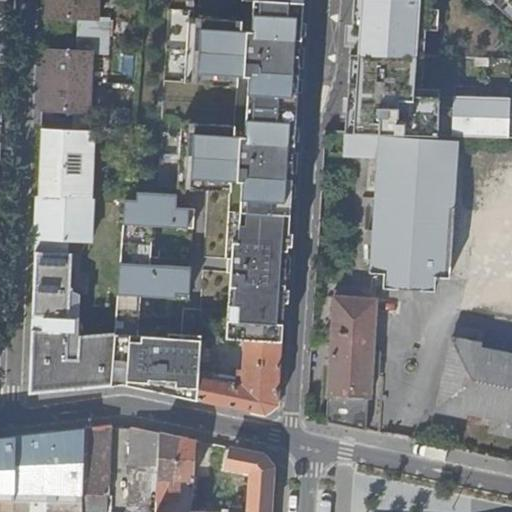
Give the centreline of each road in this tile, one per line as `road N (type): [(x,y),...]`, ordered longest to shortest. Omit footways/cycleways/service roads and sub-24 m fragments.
road 1 (unclassified): [(321,0),(287,440)]
road 2 (residential): [(27,0),(8,419)]
road 3 (tertiary): [(287,440),(131,410),(8,419)]
road 4 (tertiary): [(511,480),(325,442)]
